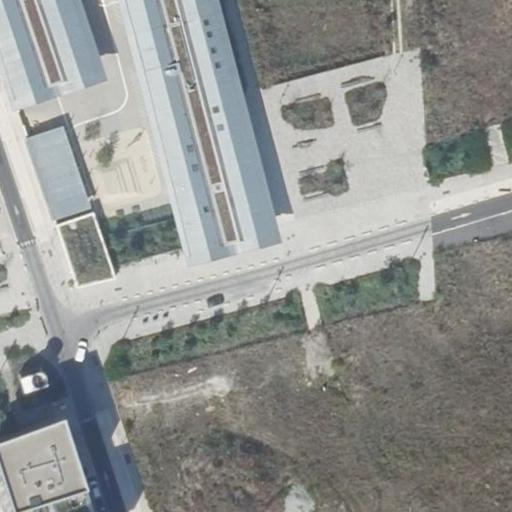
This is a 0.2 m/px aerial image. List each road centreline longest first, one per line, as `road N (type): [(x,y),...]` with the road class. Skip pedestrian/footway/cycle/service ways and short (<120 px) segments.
road 1 (residential): [(49,331),(511,200)]
road 2 (tertiary): [(113,511),(49,331)]
road 3 (tertiary): [(49,331),(0,180)]
